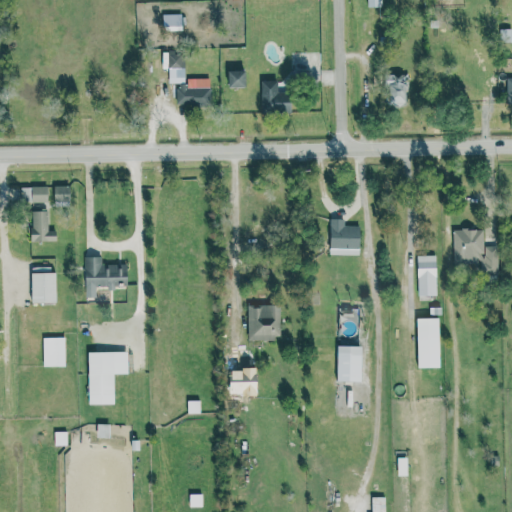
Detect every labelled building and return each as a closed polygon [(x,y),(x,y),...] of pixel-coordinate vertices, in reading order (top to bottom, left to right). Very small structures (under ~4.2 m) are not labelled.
[(162,14),(162,26),(181,26),(181,15),(162,14)] [(169,81),(184,81),(183,50),(168,50),(169,81)] [(228,88),(245,87),(245,71),(227,71),(228,88)] [(404,74),(387,75),(387,102),(405,101),(404,74)] [(177,106),(210,105),(210,78),(187,79),(187,84),(177,84),(177,106)] [(277,81),(261,81),(261,112),(290,113),(290,93),(277,93),(277,81)] [(69,185),(53,186),(54,205),(70,205),(69,185)] [(20,187),(20,202),(48,202),(47,187),(20,187)] [(56,231),(48,231),(48,211),(31,211),(32,241),(56,241),(56,231)] [(330,254),(359,255),(359,226),(344,226),(344,219),(330,219),(330,254)] [(483,229),(452,230),(454,264),(480,263),(480,275),(498,274),(497,246),(484,246),(483,229)] [(435,255),(417,256),(418,296),(436,295),(435,255)] [(85,297),(96,297),(96,287),(126,287),(126,264),(101,264),(101,257),(85,257),(85,297)] [(56,302),(55,273),(30,273),(30,302),(56,302)] [(247,305),(248,340),(280,340),(279,305),(247,305)] [(417,368),(439,367),(438,318),(416,318),(417,368)] [(43,366),(64,366),(64,337),(42,338),(43,366)] [(361,382),(361,346),(337,346),(337,381),(361,382)] [(114,404),(113,374),(127,374),(127,352),(87,352),(88,404),(114,404)] [(384,511),(384,497),(371,497),(371,511),(384,511)]
